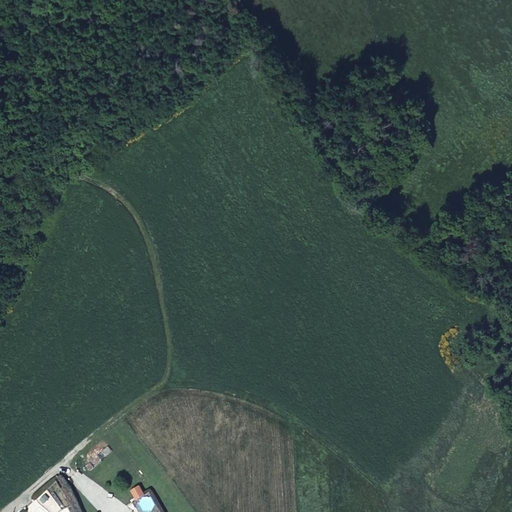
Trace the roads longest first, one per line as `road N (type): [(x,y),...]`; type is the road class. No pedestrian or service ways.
road 1 (track): [(92,182),(138,222),(162,310),(166,380),(13,511)]
road 2 (track): [(321,438),(234,390),(166,380)]
